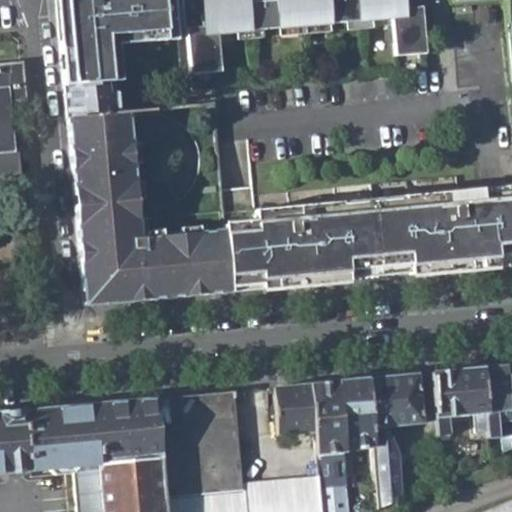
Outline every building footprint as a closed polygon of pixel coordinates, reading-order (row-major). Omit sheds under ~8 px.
[(54,0),(62,89),(113,86),(118,85),(115,48),(177,43),(174,0),(54,0)] [(185,33),(190,79),(220,76),(217,38),(392,22),(395,60),(426,57),(422,12),(402,13),(393,14),(391,0),(258,0),(246,1),(246,0),(213,0),(217,30),(208,31),(185,33)] [(213,0),(204,0),(208,31),(217,30),(213,0)] [(400,0),(391,0),(393,14),(402,13),(400,0)] [(511,0),(449,0),(450,6),(502,9),(510,59),(511,72),(511,0)] [(0,183),(19,181),(16,152),(10,152),(6,103),(22,102),(19,64),(0,65),(0,183)] [(62,89),(64,120),(116,116),(113,86),(62,89)] [(73,205),(75,239),(76,252),(79,284),(88,283),(109,281),(110,303),(168,298),(218,293),(227,292),(226,280),(222,232),(141,238),(132,115),(116,116),(64,120),(67,150),(71,188),(79,187),(79,196),(80,205),(73,205)] [(249,185),(219,187),(222,225),(252,222),(251,210),(249,185)] [(79,196),(79,187),(71,188),(72,197),(79,196)] [(490,187),(476,189),(483,268),(498,267),(511,265),(511,187),(509,188),(493,189),(493,187),(490,187)] [(342,201),(320,203),(326,281),(331,281),(332,282),(346,281),(346,279),(344,268),(408,262),(409,273),(409,275),(424,274),(423,272),(447,270),(447,264),(465,262),(465,270),(483,268),(476,189),(405,195),(406,197),(343,204),(342,201)] [(252,222),(222,225),(222,232),(226,280),(260,277),(261,289),(290,286),(290,278),(309,276),(309,282),(326,281),(320,203),(251,210),(252,222)] [(408,262),(344,268),(346,279),(409,273),(408,262)] [(260,277),(226,280),(227,292),(261,289),(260,277)] [(109,281),(88,283),(102,299),(102,304),(110,303),(109,281)] [(488,433),(489,439),(496,439),(496,424),(500,424),(511,423),(506,366),(482,368),(488,433)] [(479,434),(488,433),(482,368),(456,371),(460,416),(476,415),(479,434)] [(434,412),(437,438),(450,436),(448,417),(460,416),(456,371),(430,373),(434,412)] [(430,373),(416,374),(419,413),(434,412),(430,373)] [(367,379),(370,427),(400,425),(421,422),(419,413),(416,374),(367,379)] [(336,382),(342,450),(363,448),(372,447),(370,427),(367,379),(336,382)] [(313,431),(317,476),(345,474),(342,450),(336,382),(309,384),(313,431)] [(271,388),(276,436),(313,431),(309,384),(271,388)] [(319,511),(317,476),(253,480),(243,480),(234,392),(155,399),(165,497),(166,511),(319,511)] [(65,407),(71,474),(75,511),(166,511),(165,497),(155,399),(65,407)] [(71,474),(65,407),(0,413),(0,475),(48,471),(53,476),(71,474)] [(511,447),(511,424),(511,423),(500,424),(502,451),(511,447)] [(401,432),(400,425),(370,427),(372,447),(374,472),(376,487),(377,510),(398,499),(394,446),(389,436),(399,434),(401,432)] [(497,453),(496,439),(489,439),(491,457),(497,453)] [(464,457),(465,467),(473,464),(472,456),(464,457)] [(439,465),(440,478),(449,474),(448,464),(439,465)]
